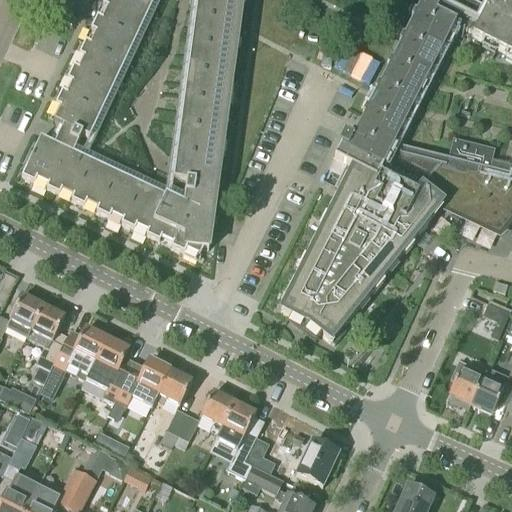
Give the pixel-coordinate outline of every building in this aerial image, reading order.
[(33,189),(35,184),(46,190),(44,194),(58,200),(60,196),(71,201),(69,206),(83,212),(85,208),(96,213),(94,218),(108,224),(110,220),(121,225),(119,229),(133,236),(135,231),(146,237),(144,241),(158,247),(160,243),(171,248),(169,253),(183,259),(185,255),(198,261),(202,254),(207,254),(209,238),(215,225),(198,217),(203,207),(205,190),(215,192),(216,189),(210,189),(212,176),(217,177),(219,162),(214,161),(216,149),(221,150),(223,135),(218,134),(219,122),(224,122),(226,107),(221,107),(223,94),(228,95),(230,80),(225,79),(227,67),(232,68),(234,53),(229,52),(230,40),(235,40),(237,25),(232,25),(234,12),(239,13),(240,0),(195,0),(171,186),(184,188),(182,209),(72,157),(80,139),(88,142),(155,0),(105,0),(101,10),(106,12),(100,23),(96,21),(89,35),(94,37),(88,48),(84,46),(78,60),(82,62),(77,73),(72,71),(66,85),(70,87),(65,98),(61,96),(54,110),(59,112),(52,125),(62,130),(53,148),(39,142),(20,182),(33,189)] [(472,39),(511,59),(511,11),(491,1),(486,10),(466,0),(424,0),(423,0),(422,0),(418,8),(424,11),(356,145),(344,138),(332,163),(344,169),(343,170),(358,178),(365,165),(381,173),(393,149),(455,26),(473,36),(472,39)] [(393,149),(381,173),(379,177),(436,206),(440,209),(439,210),(452,217),(449,222),(460,228),(462,222),(496,240),(511,220),(511,179),(488,173),(493,154),(451,143),(446,162),(393,149)] [(304,326),(329,346),(330,347),(412,243),(408,240),(415,232),(417,233),(419,235),(439,210),(440,209),(436,206),(379,177),(381,173),(365,165),(358,178),(343,170),(333,191),(340,194),(279,316),(303,327),(304,326)] [(5,333),(26,343),(42,311),(21,301),(5,333)] [(488,309),(482,321),(496,328),(490,342),(497,345),(503,331),(509,319),(488,309)] [(65,322),(42,311),(26,343),(43,352),(34,370),(38,372),(32,384),(33,385),(29,394),(39,399),(43,390),(46,386),(49,378),(60,356),(67,343),(60,339),(59,342),(56,340),(65,322)] [(71,362),(64,377),(84,387),(106,343),(97,339),(98,335),(88,330),(86,333),(85,332),(70,361),(71,362)] [(81,393),(113,409),(131,372),(121,367),(128,354),(106,343),(84,387),(81,393)] [(49,378),(60,384),(71,362),(70,361),(60,356),(49,378)] [(111,414),(107,422),(115,426),(122,413),(124,415),(130,403),(151,413),(153,408),(154,407),(155,407),(170,376),(148,364),(145,372),(142,378),(131,372),(113,409),(111,414)] [(448,401),(470,411),(484,379),(483,379),(458,368),(450,386),(454,388),(448,401)] [(505,389),(511,392),(511,402),(506,416),(507,416),(511,405),(511,373),(507,384),(486,374),(483,379),(484,379),(470,411),(492,420),(503,395),(503,394),(505,389)] [(162,410),(165,405),(178,411),(191,386),(170,376),(155,407),(162,410)] [(11,393),(10,395),(10,396),(4,393),(2,392),(0,396),(0,406),(28,420),(35,405),(22,398),(11,393)] [(199,422),(221,433),(233,407),(212,397),(199,422)] [(240,448),(242,444),(255,419),(254,418),(255,415),(244,409),(242,412),(233,407),(221,433),(215,445),(235,455),(225,476),(232,479),(217,509),(222,511),(244,469),(251,453),(240,448)] [(159,447),(171,453),(173,450),(172,450),(187,421),(176,415),(166,436),(159,447)] [(25,433),(29,426),(17,420),(13,427),(25,433)] [(198,426),(187,421),(172,450),(173,450),(184,455),(188,447),(198,426)] [(36,452),(35,452),(32,450),(43,429),(31,423),(22,440),(21,444),(20,444),(20,445),(2,482),(11,486),(6,496),(5,496),(0,506),(0,511),(27,511),(37,494),(14,482),(19,472),(24,475),(36,452)] [(0,480),(2,482),(20,445),(9,440),(0,457),(0,480)] [(268,450),(256,444),(251,453),(244,469),(252,472),(269,480),(274,469),(262,463),(268,450)] [(337,458),(311,447),(296,480),(322,491),(337,458)] [(81,511),(87,502),(88,503),(96,487),(95,487),(109,460),(99,455),(96,460),(87,478),(85,482),(84,481),(68,511),(81,511)] [(252,472),(244,485),(274,501),(273,504),(283,508),(281,511),(312,511),(313,511),(278,496),(282,487),(269,480),(252,472)] [(68,511),(84,481),(72,475),(64,491),(66,492),(60,505),(57,510),(61,511),(68,511)] [(428,511),(434,502),(407,490),(396,511),(428,511)] [(55,511),(57,510),(60,505),(46,498),(45,498),(37,494),(27,511),(55,511)]
